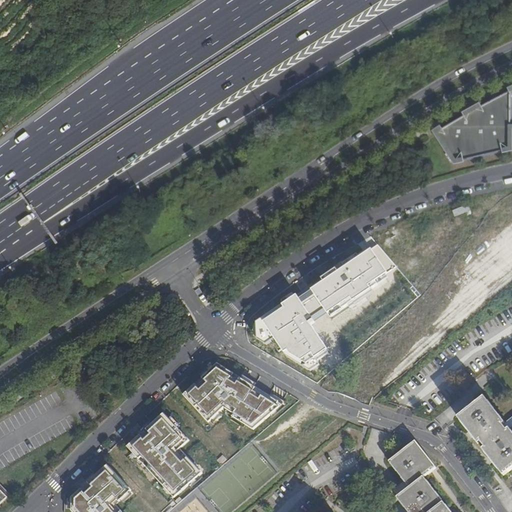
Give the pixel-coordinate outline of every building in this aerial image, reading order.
[(511,129),(511,90),(509,92),(509,93),(503,97),(482,108),(481,106),(463,116),(464,118),(442,130),(442,129),(435,133),(455,164),(499,154),(511,151),(511,145),(511,129)] [(223,362),(185,395),(210,424),(230,407),(232,408),(241,418),(249,423),(256,431),(263,425),(267,418),(285,403),(279,395),(259,384),(257,381),(238,371),(238,370),(223,362)] [(461,420),(474,437),(479,444),(482,442),(486,447),(483,449),(493,462),(504,475),(511,469),(511,432),(509,429),(507,431),(503,425),(505,424),(485,398),(459,418),(461,420)] [(167,411),(128,443),(174,497),(205,471),(185,447),(192,441),(167,411)] [(269,452),(281,465),(307,442),(296,429),(269,452)] [(425,452),(416,441),(390,462),(405,481),(410,487),(397,497),(408,511),(450,511),(428,483),(423,477),(437,467),(425,452)] [(110,462),(74,500),(77,502),(71,509),(73,511),(128,511),(121,505),(137,489),(110,462)] [(392,491),(397,497),(410,487),(405,481),(392,491)]
